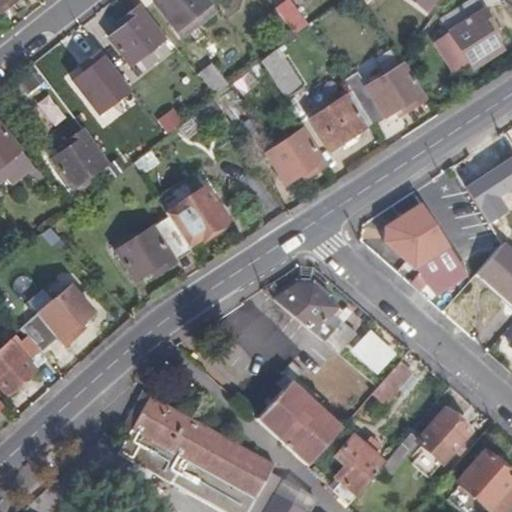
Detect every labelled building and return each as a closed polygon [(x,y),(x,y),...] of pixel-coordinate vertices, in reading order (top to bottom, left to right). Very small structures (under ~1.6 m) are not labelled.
[(0,0),(0,10),(12,0),(11,0),(0,0)] [(156,0),(155,2),(176,30),(209,4),(205,0),(156,0)] [(293,34),(307,23),(288,0),(283,0),(273,9),(293,34)] [(411,0),(425,11),(432,0),(411,0)] [(449,34),(485,11),(477,0),(473,0),(441,20),(449,34)] [(137,6),(123,17),(128,23),(123,27),(109,38),(130,66),(163,40),(137,6)] [(494,26),(485,11),(449,34),(450,34),(435,43),(454,75),(468,65),(471,70),(501,51),(488,29),(494,26)] [(119,20),(123,27),(128,23),(123,17),(119,20)] [(281,48),(263,62),(286,98),(304,85),(281,48)] [(97,115),(128,86),(96,52),(65,80),(97,115)] [(400,65),(366,88),(384,118),(406,104),(409,109),(423,100),(400,65)] [(198,78),(213,97),(225,87),(210,68),(198,78)] [(249,73),(233,82),(239,94),(256,85),(249,73)] [(372,125),(384,118),(366,88),(353,96),(371,124),(372,125)] [(244,112),(232,92),(219,99),(231,120),(244,112)] [(348,139),(371,124),(353,96),(351,92),(309,118),(330,150),(342,142),(348,139)] [(112,117),(85,135),(106,164),(133,144),(112,117)] [(0,126),(0,166),(19,152),(0,126)] [(106,164),(85,135),(82,130),(67,140),(71,145),(65,149),(50,159),(71,189),(79,182),(82,187),(95,178),(92,174),(106,164)] [(324,166),(302,130),(265,154),(284,183),(304,169),(308,176),(324,166)] [(348,139),(342,142),(345,147),(351,144),(348,139)] [(62,144),(65,149),(71,145),(67,140),(62,144)] [(467,193),(490,229),(510,216),(487,181),(467,193)] [(168,216),(188,247),(227,222),(205,187),(166,213),(168,216)] [(408,285),(418,293),(430,279),(433,282),(446,271),(458,285),(469,279),(421,204),(384,227),(382,242),(418,274),(408,285)] [(88,233),(99,224),(84,205),(73,214),(88,233)] [(188,247),(168,216),(151,227),(173,264),(191,252),(188,247)] [(50,227),(44,232),(55,244),(61,240),(50,227)] [(159,272),(173,264),(151,227),(115,250),(134,280),(148,271),(155,266),(159,272)] [(511,254),(500,244),(500,245),(475,273),(511,305),(511,254)] [(151,277),(159,272),(155,266),(148,271),(151,277)] [(69,284),(37,312),(57,334),(65,343),(77,332),(73,328),(79,322),(92,310),(69,284)] [(273,299),(313,333),(332,312),(336,307),(312,286),(297,284),(273,299)] [(57,334),(37,312),(24,323),(45,345),(57,334)] [(332,312),(313,333),(321,340),(341,320),(332,312)] [(355,332),(341,320),(321,340),(337,353),(355,332)] [(73,328),(77,332),(83,326),(79,322),(73,328)] [(0,386),(6,393),(46,359),(26,336),(19,342),(14,336),(0,347),(0,386)] [(375,388),(370,393),(384,405),(411,374),(398,362),(375,388)] [(290,382),(254,420),(304,466),(339,428),(290,382)] [(118,460),(217,511),(252,511),(276,470),(150,400),(118,460)] [(417,441),(418,443),(441,464),(470,431),(445,409),(421,436),(417,441)] [(403,461),(418,443),(417,441),(421,436),(413,429),(394,452),(403,461)] [(339,481),(355,496),(379,468),(384,463),(352,435),(334,455),(344,464),(333,476),(339,481)] [(457,482),(489,511),(507,511),(511,506),(511,475),(485,451),(457,482)] [(394,452),(384,463),(379,468),(388,477),(403,461),(394,452)] [(309,511),(317,498),(282,479),(262,511),(309,511)] [(346,505),(355,496),(339,481),(330,491),(346,505)]
